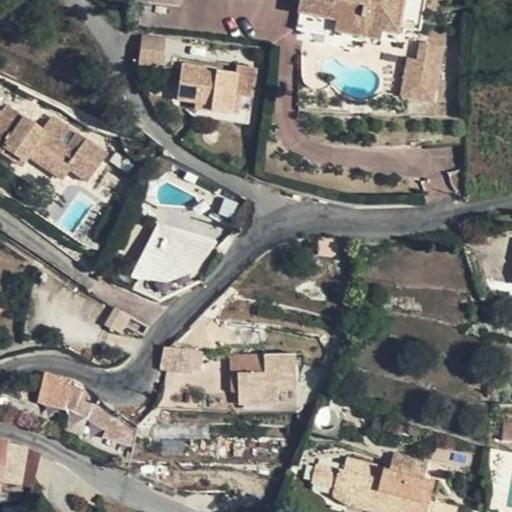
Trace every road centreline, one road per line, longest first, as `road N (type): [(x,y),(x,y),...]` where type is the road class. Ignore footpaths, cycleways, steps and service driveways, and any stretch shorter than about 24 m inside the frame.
road 1 (residential): [(284,224),(256,239),(125,378),(98,381),(54,358),(0,370)]
road 2 (residential): [(511,200),(385,227),(284,224)]
road 3 (residential): [(0,426),(41,437),(125,491),(180,511)]
road 4 (unclassified): [(284,224),(265,193),(220,177),(155,132)]
road 5 (residential): [(155,132),(116,53),(73,0)]
